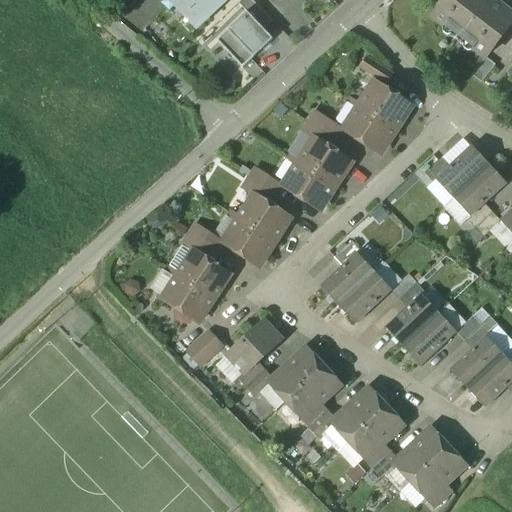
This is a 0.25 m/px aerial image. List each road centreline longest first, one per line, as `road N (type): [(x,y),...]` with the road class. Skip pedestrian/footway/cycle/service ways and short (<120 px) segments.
road 1 (residential): [(446,115),(300,261),(290,292),(307,320),(494,446),(511,433)]
road 2 (residential): [(362,4),(70,271)]
road 3 (track): [(70,271),(302,511)]
road 4 (residential): [(362,4),(446,115)]
